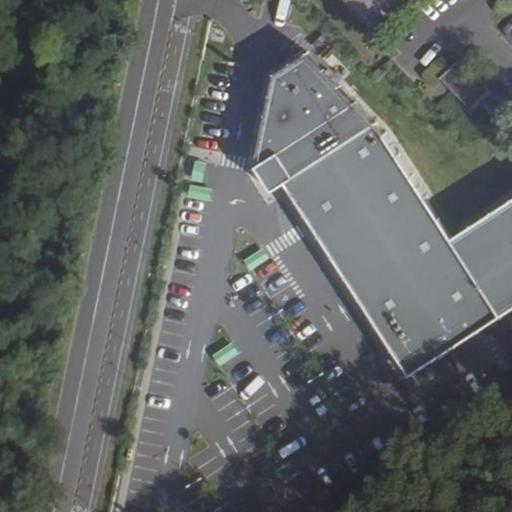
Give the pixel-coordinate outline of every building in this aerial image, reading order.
[(353,0),(374,20),(394,0),(353,0)] [(383,123),(311,49),(279,66),(263,146),(265,156),(277,184),(290,176),(402,369),(496,309),(450,233),(383,123)] [(494,89),(461,55),(442,74),(475,108),(494,89)] [(511,191),(450,233),(496,309),(511,298),(511,191)] [(229,343),(213,356),(221,365),(237,352),(229,343)]
